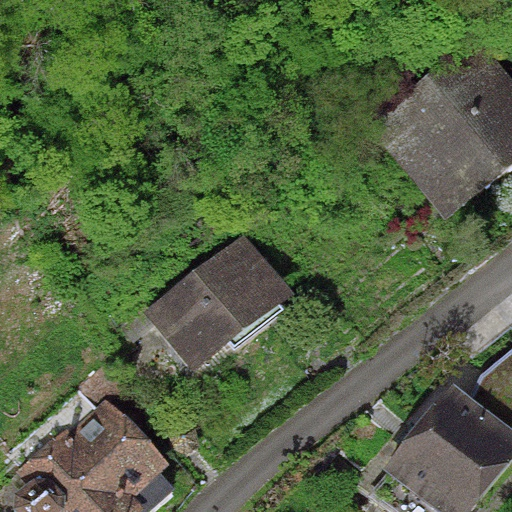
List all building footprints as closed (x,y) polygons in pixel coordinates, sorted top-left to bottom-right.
[(511,166),(511,77),(477,35),(367,125),(446,221),(511,166)] [(291,293),(244,233),(144,311),(191,371),(291,293)] [(511,348),(481,374),(469,395),(455,384),(437,405),(434,402),(383,468),(388,473),(368,495),(388,511),(470,511),(511,459),(511,348)] [(80,386),(95,402),(105,394),(120,380),(104,362),(79,384),(80,386)] [(169,464),(105,394),(95,402),(80,386),(4,455),(17,469),(14,472),(25,484),(15,493),(13,508),(17,511),(56,511),(57,511),(147,511),(174,488),(160,472),(169,464)] [(169,444),(185,453),(199,444),(196,427),(180,419),(168,427),(169,444)]
